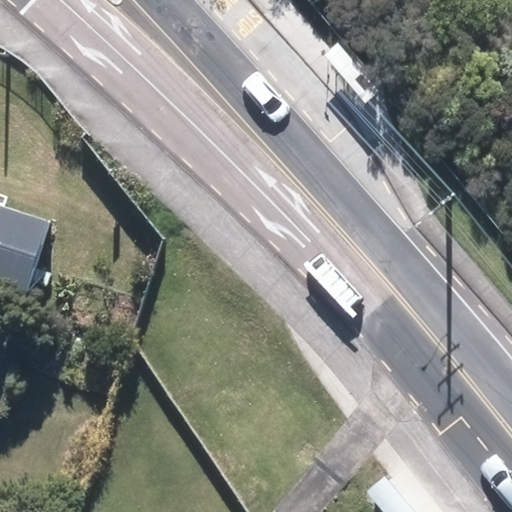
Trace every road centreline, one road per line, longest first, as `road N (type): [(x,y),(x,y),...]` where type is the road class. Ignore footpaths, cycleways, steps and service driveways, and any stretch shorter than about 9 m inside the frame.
road 1 (secondary): [(511,449),(349,247),(176,56)]
road 2 (secondary): [(176,56),(84,20),(56,0)]
